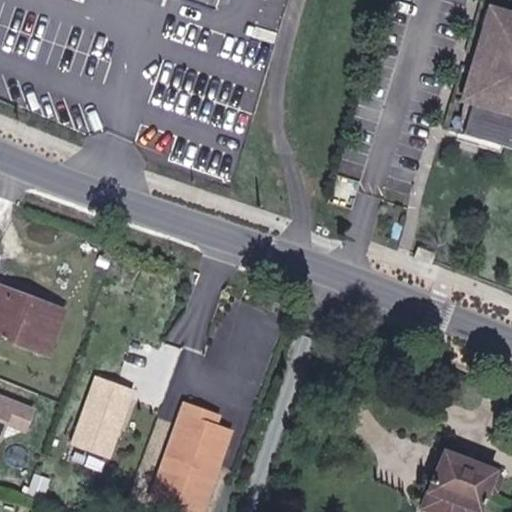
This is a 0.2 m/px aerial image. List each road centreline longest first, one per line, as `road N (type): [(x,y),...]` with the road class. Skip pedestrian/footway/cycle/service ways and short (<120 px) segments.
road 1 (primary): [(0,142),(298,261)]
road 2 (residential): [(296,0),(279,53),(283,134),(305,223),(298,261)]
road 3 (unknown): [(227,233),(192,359),(194,378),(202,389),(225,393),(257,320)]
road 4 (unknown): [(260,511),(334,275)]
road 5 (primary): [(298,261),(511,346)]
road 6 (unknown): [(149,53),(164,27),(236,45),(247,0)]
road 7 (unknown): [(0,62),(134,113)]
